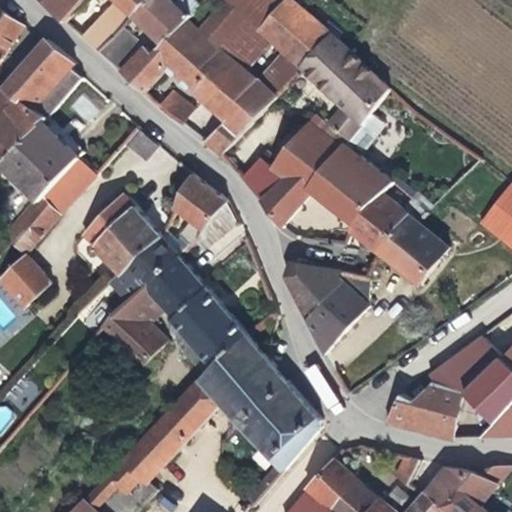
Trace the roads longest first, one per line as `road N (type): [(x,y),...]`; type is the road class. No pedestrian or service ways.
road 1 (residential): [(23,0),(230,183),(271,257),(312,370),(348,417)]
road 2 (unknown): [(511,290),(348,417)]
road 3 (residential): [(348,417),(434,448),(511,450)]
road 4 (residential): [(348,417),(270,511)]
